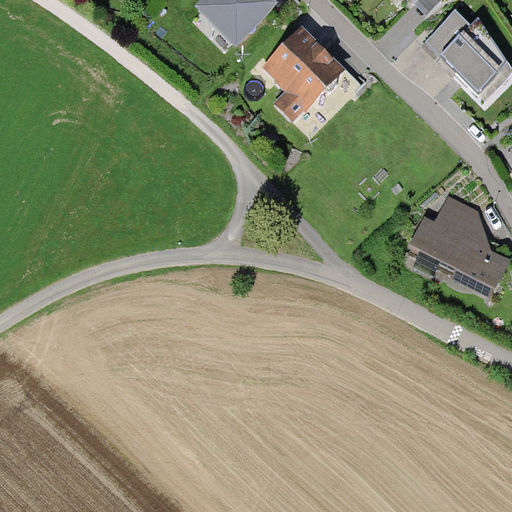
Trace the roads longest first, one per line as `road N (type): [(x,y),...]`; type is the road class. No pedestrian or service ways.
road 1 (residential): [(0,322),(129,262),(219,255),(348,280),(511,366)]
road 2 (track): [(36,0),(200,121),(240,169),(342,261),(348,280)]
road 3 (residential): [(316,0),(477,157),(511,212)]
